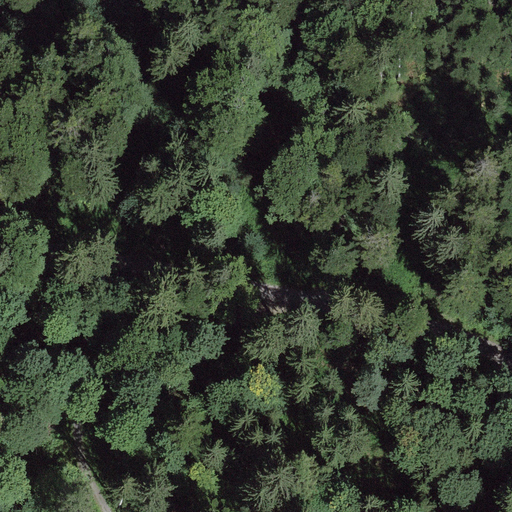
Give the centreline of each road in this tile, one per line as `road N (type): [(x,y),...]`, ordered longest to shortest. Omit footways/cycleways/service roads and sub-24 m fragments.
road 1 (track): [(0,242),(455,334),(511,361)]
road 2 (track): [(280,300),(138,350),(81,396),(70,450),(104,511)]
